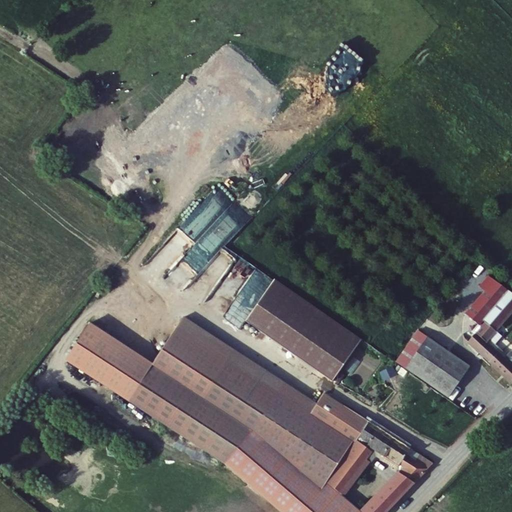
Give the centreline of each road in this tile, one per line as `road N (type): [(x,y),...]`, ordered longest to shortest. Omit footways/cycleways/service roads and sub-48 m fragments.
road 1 (track): [(451,460),(199,314),(97,105),(0,37)]
road 2 (residential): [(511,400),(402,511)]
